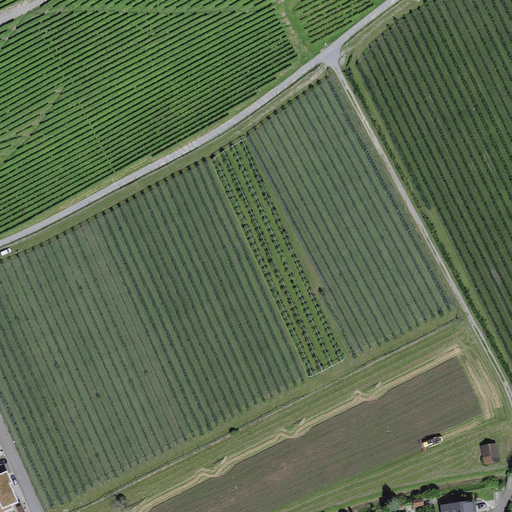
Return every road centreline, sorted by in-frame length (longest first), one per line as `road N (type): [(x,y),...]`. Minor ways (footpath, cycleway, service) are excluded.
road 1 (track): [(323,60),(416,206),(511,391)]
road 2 (track): [(323,60),(216,135),(0,245)]
